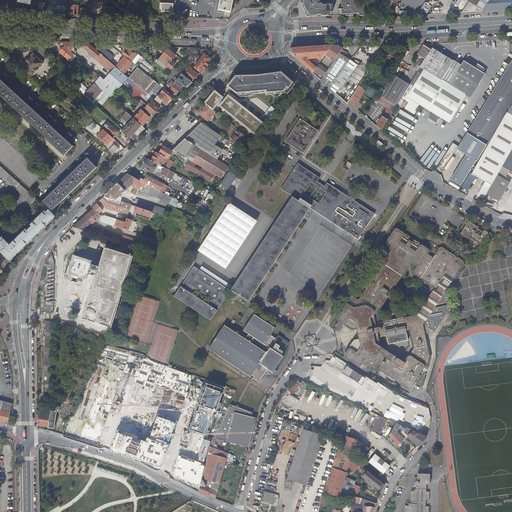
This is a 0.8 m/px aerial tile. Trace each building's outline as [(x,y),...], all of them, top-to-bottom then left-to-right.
[(132,0),(125,9),(134,16),(141,6),(132,0)] [(218,0),(217,3),(220,4),(219,10),(225,11),(224,15),(229,16),(230,12),(231,12),(233,0),(218,0)] [(300,0),(307,17),(318,16),(317,14),(331,13),(331,6),(329,6),(329,2),(327,2),(326,0),(300,0)] [(339,15),(343,15),(343,12),(356,12),(356,13),(360,13),(360,16),(364,16),(364,5),(361,5),(360,2),(357,2),(356,0),(342,0),(342,9),(339,9),(339,15)] [(469,0),(461,13),(483,12),(489,0),(469,0)] [(489,0),(483,12),(511,9),(510,0),(489,0)] [(92,2),(91,9),(91,13),(100,14),(104,3),(92,2)] [(170,12),(171,4),(162,3),(162,12),(170,12)] [(432,6),(425,3),(421,10),(427,14),(432,6)] [(73,4),(69,9),(69,15),(79,15),(79,4),(73,4)] [(103,7),(102,17),(113,18),(114,8),(103,7)] [(80,9),(79,19),(91,20),(91,13),(91,9),(80,9)] [(74,43),(61,43),(65,47),(72,52),(74,49),(74,43)] [(88,44),(85,44),(82,47),(96,59),(100,54),(88,44)] [(345,46),(333,44),(327,55),(335,61),(340,53),(345,46)] [(289,52),(313,73),(315,69),(320,63),(320,62),(318,60),(315,63),(313,61),(312,61),(312,62),(309,59),(323,58),(332,45),(290,48),(289,52)] [(423,45),(417,54),(425,59),(430,50),(423,45)] [(72,52),(65,47),(60,53),(69,61),(75,55),(72,52)] [(100,54),(105,58),(111,63),(113,57),(102,48),(100,54)] [(132,62),(139,54),(131,48),(128,52),(127,51),(124,55),(132,62)] [(199,53),(194,48),(189,48),(191,52),(196,56),(199,53)] [(420,67),(417,71),(421,74),(404,100),(407,102),(404,108),(414,114),(419,105),(432,113),(441,118),(449,123),(466,96),(469,98),(484,74),(463,61),(460,65),(432,48),(430,50),(425,59),(423,62),(420,67)] [(166,67),(171,71),(174,67),(176,64),(172,60),(176,55),(175,54),(168,49),(158,61),(157,60),(154,63),(164,70),(166,67)] [(320,81),(330,88),(351,60),(340,53),(335,61),(329,69),(324,76),(320,81)] [(26,61),(37,70),(39,67),(42,63),(32,54),(26,61)] [(100,54),(96,59),(96,60),(100,63),(105,58),(100,54)] [(199,61),(207,67),(212,60),(204,54),(199,61)] [(133,63),(124,57),(116,66),(125,73),(133,63)] [(100,64),(111,73),(116,67),(111,63),(105,58),(100,63),(100,64)] [(511,59),(456,149),(465,155),(450,180),(460,186),(475,161),(476,162),(503,118),(506,113),(511,103),(511,59)] [(31,76),(37,70),(26,61),(21,66),(26,71),(26,72),(26,73),(26,74),(27,75),(28,75),(29,75),(30,74),(31,76)] [(201,74),(207,67),(199,61),(194,68),(201,74)] [(324,76),(329,69),(320,62),(320,63),(315,69),(324,76)] [(100,77),(94,84),(98,87),(111,98),(112,97),(120,88),(129,78),(116,67),(111,73),(104,81),(100,77)] [(166,76),(172,80),(178,71),(174,67),(171,71),(166,76)] [(129,78),(136,84),(145,91),(148,94),(151,91),(150,90),(157,82),(138,68),(129,78)] [(184,76),(191,82),(198,74),(191,68),(189,70),(187,69),(185,72),(187,73),(184,76)] [(259,77),(236,77),(228,89),(238,96),(267,94),(267,96),(288,94),(295,85),(283,73),(259,77)] [(175,83),(182,89),(185,86),(187,87),(191,82),(184,76),(182,74),(175,83)] [(379,96),(396,107),(409,85),(392,74),(379,96)] [(120,88),(123,90),(126,87),(131,91),(135,87),(134,86),(136,84),(129,78),(120,88)] [(0,97),(64,156),(69,151),(73,147),(65,139),(47,123),(30,108),(12,91),(0,80),(0,97)] [(170,80),(164,87),(174,95),(175,94),(176,95),(181,89),(170,80)] [(76,86),(83,92),(86,87),(79,82),(76,86)] [(84,95),(95,105),(97,103),(98,103),(100,101),(99,99),(105,93),(98,87),(94,84),(84,95)] [(363,95),(374,103),(377,97),(365,90),(364,90),(359,86),(348,102),(358,110),(361,105),(358,103),(363,95)] [(155,100),(160,104),(163,100),(166,103),(169,100),(173,96),(165,89),(159,96),(158,96),(155,100)] [(215,91),(206,104),(215,111),(225,99),(215,91)] [(229,96),(219,108),(256,136),(256,135),(265,124),(229,96)] [(145,109),(153,116),(159,109),(157,108),(158,107),(151,101),(145,109)] [(206,104),(198,113),(203,116),(208,120),(215,111),(206,104)] [(134,118),(145,128),(156,118),(153,116),(145,109),(143,112),(141,110),(134,118)] [(441,118),(432,113),(429,118),(438,124),(441,118)] [(506,113),(503,118),(511,123),(511,115),(507,113),(506,113)] [(123,130),(134,140),(145,128),(134,118),(130,115),(125,120),(129,124),(123,130)] [(376,126),(381,131),(387,120),(388,120),(382,116),(376,126)] [(511,147),(511,123),(503,118),(471,174),(491,185),(511,147)] [(304,154),(319,131),(300,119),(285,142),(304,154)] [(88,127),(94,131),(98,126),(92,122),(88,127)] [(103,130),(113,138),(119,132),(108,122),(102,129),(103,130)] [(185,139),(217,159),(222,151),(222,150),(215,145),(221,136),(202,123),(185,139)] [(245,135),(236,129),(234,132),(234,134),(229,141),(237,146),(245,135)] [(107,146),(113,138),(103,130),(97,137),(107,146)] [(0,134),(0,141),(2,144),(5,146),(13,153),(42,177),(44,175),(0,134)] [(179,145),(225,173),(230,167),(217,159),(185,139),(179,145)] [(0,162),(30,190),(42,177),(13,153),(5,146),(2,144),(0,141),(0,162)] [(446,156),(450,158),(457,145),(453,143),(446,156)] [(108,151),(112,155),(118,148),(114,145),(108,151)] [(213,174),(221,178),(225,173),(179,145),(173,151),(189,160),(196,164),(202,168),(213,174)] [(169,159),(173,151),(164,146),(159,154),(165,158),(169,159)] [(511,148),(496,176),(504,180),(506,177),(505,177),(509,171),(511,172),(511,148)] [(157,164),(161,166),(165,158),(159,154),(156,153),(151,161),(157,164)] [(87,158),(42,201),(51,211),(67,196),(81,183),(97,168),(87,158)] [(152,173),(157,164),(151,161),(148,159),(143,168),(152,173)] [(169,170),(174,162),(170,160),(165,168),(169,170)] [(209,182),(213,174),(202,168),(200,171),(194,167),(196,164),(189,160),(185,168),(209,182)] [(294,240),(296,237),(302,229),(298,227),(305,216),(309,218),(314,211),(359,240),(361,237),(360,236),(375,214),(327,182),(324,186),(322,190),(325,192),(318,203),(313,200),(309,197),(308,196),(304,194),(311,183),(315,185),(317,182),(320,178),(298,163),(281,189),(292,197),(258,248),(230,290),(252,304),(258,295),(254,293),(262,282),(265,284),(273,273),(269,271),(276,260),(280,262),(282,259),(287,251),(283,249),(290,238),(294,240)] [(0,166),(0,176),(14,188),(31,204),(36,199),(19,183),(0,166)] [(172,179),(175,173),(169,170),(165,168),(161,173),(172,179)] [(222,185),(230,189),(237,176),(229,172),(222,185)] [(169,204),(173,198),(164,193),(138,180),(127,174),(118,183),(125,191),(128,188),(127,187),(131,181),(133,181),(137,184),(132,194),(136,195),(141,185),(149,189),(148,193),(169,204)] [(138,180),(164,193),(168,186),(147,175),(144,180),(141,178),(140,179),(139,178),(138,180)] [(496,176),(486,194),(498,201),(508,183),(504,180),(496,176)] [(322,190),(324,186),(317,182),(315,185),(316,186),(320,189),(322,190)] [(316,186),(309,197),(313,200),(320,189),(316,186)] [(206,198),(209,202),(215,198),(211,193),(206,198)] [(120,228),(129,230),(132,220),(127,218),(131,205),(119,201),(115,200),(106,198),(104,196),(100,201),(106,208),(111,209),(111,210),(112,211),(112,210),(120,212),(120,214),(124,216),(122,222),(121,222),(120,228)] [(131,205),(136,207),(137,202),(117,196),(115,200),(119,201),(131,205)] [(166,216),(168,210),(140,201),(137,207),(152,212),(166,216)] [(258,221),(230,203),(199,252),(227,270),(258,221)] [(89,213),(96,220),(109,224),(111,219),(101,216),(99,214),(103,211),(97,204),(93,208),(94,209),(90,212),(89,211),(89,212),(89,213)] [(152,212),(137,207),(136,207),(134,212),(150,217),(152,212)] [(0,251),(9,261),(36,235),(54,216),(48,210),(46,212),(45,211),(31,224),(32,226),(27,231),(26,229),(10,245),(2,237),(1,238),(0,237),(0,236),(0,235),(0,251)] [(73,227),(81,230),(90,221),(92,224),(96,220),(89,213),(73,227)] [(120,228),(121,222),(111,219),(109,224),(120,228)] [(481,245),(488,233),(469,221),(461,234),(462,234),(463,232),(465,233),(464,235),(471,240),(472,238),(475,239),(474,240),(475,241),(476,240),(478,241),(477,243),(481,245)] [(92,233),(149,250),(155,252),(157,246),(99,228),(93,229),(92,233)] [(379,270),(379,271),(378,272),(374,277),(374,279),(373,279),(369,285),(369,286),(368,287),(364,293),(364,296),(365,296),(362,302),(360,301),(358,302),(355,300),(341,321),(353,330),(359,328),(360,330),(361,331),(362,334),(363,336),(361,338),(362,340),(356,342),(353,345),(347,354),(369,368),(371,365),(379,370),(381,369),(402,383),(401,383),(402,385),(409,390),(410,390),(411,389),(415,382),(416,381),(418,382),(422,377),(422,376),(421,375),(421,374),(422,374),(426,368),(425,367),(427,366),(431,360),(431,359),(431,358),(428,342),(418,335),(413,343),(414,349),(410,355),(410,356),(409,357),(405,362),(399,358),(397,358),(381,348),(382,347),(380,337),(383,337),(388,336),(389,340),(389,344),(409,340),(408,331),(413,330),(415,331),(414,331),(416,332),(418,330),(416,329),(420,324),(416,321),(420,315),(418,315),(376,324),(375,317),(373,313),(374,311),(376,312),(377,311),(380,308),(380,306),(380,305),(378,305),(385,295),(389,297),(392,292),(392,291),(393,291),(397,285),(397,283),(398,283),(402,277),(402,276),(403,275),(407,269),(406,269),(407,267),(405,266),(406,265),(405,264),(408,259),(417,265),(413,271),(414,274),(420,278),(421,278),(421,279),(421,280),(421,281),(427,285),(428,284),(429,283),(429,284),(435,288),(438,287),(441,283),(442,282),(441,279),(445,273),(453,278),(455,278),(456,278),(460,272),(459,271),(459,270),(460,270),(461,270),(465,264),(464,263),(464,261),(465,260),(458,256),(457,257),(457,256),(457,255),(450,251),(450,252),(449,252),(449,251),(450,250),(443,246),(442,247),(440,247),(439,247),(435,253),(435,254),(435,255),(433,257),(428,254),(429,251),(429,249),(423,245),(422,246),(421,244),(415,240),(413,241),(412,242),(411,241),(412,240),(411,238),(405,234),(404,234),(403,233),(397,229),(395,229),(391,235),(391,237),(390,237),(386,243),(386,244),(385,245),(381,251),(382,254),(387,257),(389,257),(389,259),(392,261),(389,266),(385,264),(383,264),(382,264),(379,270)] [(74,255),(68,274),(87,280),(89,275),(96,277),(83,319),(110,327),(132,256),(105,248),(99,267),(92,264),(93,261),(74,255)] [(52,252),(51,253),(48,257),(46,261),(45,264),(48,265),(46,314),(53,313),(55,264),(52,252)] [(229,292),(230,290),(193,266),(183,281),(197,290),(211,299),(208,304),(193,295),(186,290),(180,286),(174,297),(210,321),(229,292)] [(435,309),(446,291),(453,281),(446,276),(443,279),(444,280),(442,283),(441,283),(438,287),(439,288),(437,291),(434,289),(418,315),(420,315),(416,321),(420,324),(416,329),(418,330),(416,332),(414,331),(414,332),(418,335),(428,342),(426,334),(425,333),(423,335),(420,332),(424,324),(424,325),(435,309)] [(183,281),(180,286),(186,290),(193,295),(197,290),(183,281)] [(498,316),(509,314),(504,291),(494,293),(498,316)] [(454,304),(435,309),(424,325),(424,324),(420,332),(423,335),(425,333),(426,334),(428,335),(431,329),(434,331),(435,334),(454,304)] [(283,357),(281,356),(281,355),(283,352),(272,345),(276,339),(271,336),(275,329),(254,314),(243,331),(249,335),(246,339),(224,326),(208,350),(259,382),(267,369),(273,373),(283,357)] [(50,393),(53,322),(46,321),(43,396),(47,399),(50,393)] [(80,330),(108,337),(110,338),(112,330),(82,322),(80,330)] [(288,391),(294,394),(301,383),(295,380),(288,391)] [(12,404),(0,400),(0,410),(10,412),(12,404)] [(230,404),(214,438),(245,446),(253,417),(251,416),(252,412),(230,404)] [(0,421),(11,423),(13,415),(10,414),(10,412),(0,410),(0,421)] [(48,426),(48,428),(54,429),(57,411),(51,410),(50,415),(48,426)] [(40,413),(38,425),(48,426),(50,415),(40,413)] [(378,417),(371,430),(379,434),(386,421),(378,417)] [(397,424),(394,428),(397,431),(399,428),(408,435),(411,433),(412,433),(408,437),(416,445),(423,438),(420,434),(397,424)] [(288,479),(308,486),(326,438),(305,430),(288,479)] [(394,434),(392,432),(389,435),(391,437),(389,439),(396,446),(403,439),(396,432),(394,434)] [(332,439),(340,443),(343,436),(334,433),(332,439)] [(340,443),(323,494),(324,494),(325,493),(339,497),(341,492),(345,481),(349,469),(352,459),(355,452),(358,441),(343,436),(340,443)] [(369,450),(358,441),(355,452),(362,458),(369,450)] [(199,492),(215,498),(225,462),(227,454),(209,447),(202,476),(203,477),(201,481),(198,492),(199,492)] [(180,449),(170,475),(185,481),(190,469),(182,466),(187,452),(180,449)] [(376,456),(371,465),(383,475),(389,466),(376,456)] [(360,466),(352,459),(349,469),(354,473),(360,466)] [(378,480),(368,471),(362,478),(370,484),(370,483),(381,491),(383,485),(381,483),(378,480)] [(263,501),(278,505),(281,495),(272,492),(272,491),(275,492),(279,475),(272,473),(267,490),(269,490),(268,491),(266,490),(263,501)] [(430,511),(431,508),(425,507),(426,501),(428,501),(428,492),(425,492),(426,481),(427,481),(427,478),(427,477),(426,476),(425,475),(423,475),(417,475),(417,480),(419,480),(419,483),(418,483),(417,482),(416,482),(415,482),(412,488),(415,488),(415,490),(414,490),(413,492),(409,492),(409,501),(408,503),(409,503),(409,505),(408,504),(407,506),(403,507),(403,511),(430,511)] [(345,481),(341,492),(355,496),(356,497),(359,488),(355,486),(355,485),(345,481)] [(341,492),(339,497),(353,501),(355,496),(341,492)] [(355,496),(353,501),(358,503),(363,506),(361,511),(372,511),(376,503),(373,502),(363,499),(356,497),(355,496)]
